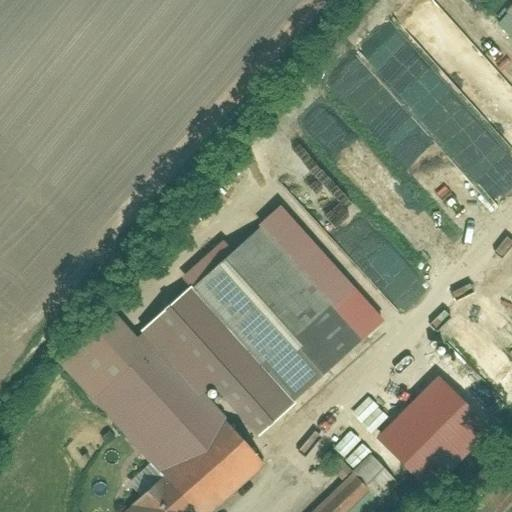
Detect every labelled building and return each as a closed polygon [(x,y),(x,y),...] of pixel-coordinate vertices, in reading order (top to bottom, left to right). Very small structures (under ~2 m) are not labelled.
[(366,339),(267,229),(199,290),(297,400),(366,339)] [(246,445),(297,400),(199,290),(148,335),(246,445)] [(210,511),(264,465),(246,445),(148,335),(143,340),(118,312),(63,361),(168,478),(130,511),(210,511)] [(379,511),(403,490),(372,458),(314,511),(379,511)] [(511,459),(470,511),(507,511),(511,506),(511,459)]
